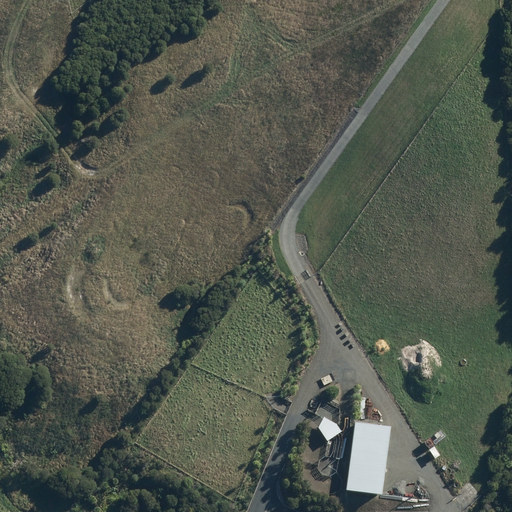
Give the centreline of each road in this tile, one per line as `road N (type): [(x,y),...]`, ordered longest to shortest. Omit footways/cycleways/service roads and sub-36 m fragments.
road 1 (track): [(250,511),(319,360),(322,333),(283,246),(286,219)]
road 2 (residential): [(286,219),(440,0)]
road 3 (track): [(322,333),(361,364),(439,491),(440,511)]
